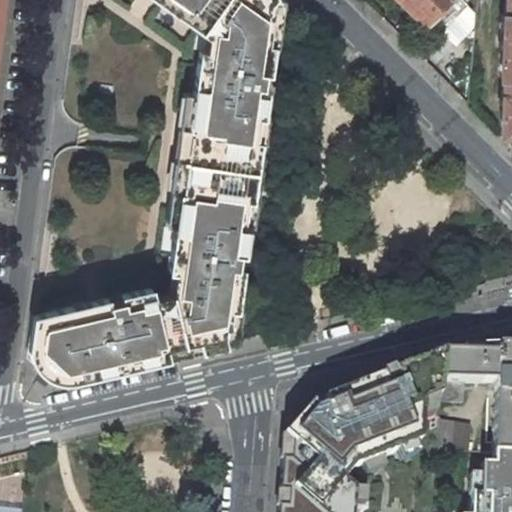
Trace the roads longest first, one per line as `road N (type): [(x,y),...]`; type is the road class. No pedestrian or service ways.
road 1 (residential): [(0,421),(56,0)]
road 2 (tertiary): [(511,306),(245,371)]
road 3 (tertiary): [(511,187),(327,0)]
road 4 (tertiary): [(245,371),(0,427)]
road 5 (residential): [(245,371),(251,401),(243,511)]
